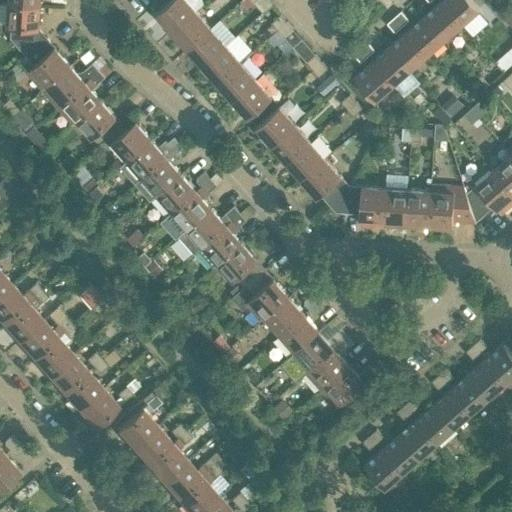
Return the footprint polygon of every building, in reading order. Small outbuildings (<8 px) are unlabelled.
[(173,30),(197,9),(188,0),(171,0),(157,12),(173,30)] [(247,8),(256,0),(241,0),(247,8)] [(445,39),(462,24),(441,0),(440,0),(424,14),(445,39)] [(441,0),(462,24),(480,8),(473,0),(441,0)] [(27,55),(47,36),(40,28),(42,4),(8,2),(7,25),(12,26),(11,37),(27,55)] [(188,47),(212,26),(197,9),(173,30),(188,47)] [(403,25),(410,19),(402,10),(395,16),(403,25)] [(279,29),(288,21),(282,14),(273,22),(279,29)] [(428,54),(445,39),(424,14),(407,30),(428,54)] [(396,31),(403,25),(395,16),(388,22),(396,31)] [(288,21),(279,29),(294,46),(303,38),(294,28),(288,21)] [(203,65),(227,44),(212,26),(188,47),(203,65)] [(411,69),(428,54),(407,30),(390,45),(411,69)] [(42,90),(72,64),(47,36),(27,55),(35,64),(26,72),(42,90)] [(294,46),(303,56),(312,48),(303,38),(294,46)] [(368,55),(376,49),(368,40),(360,46),(368,55)] [(218,82),(242,61),(227,44),(203,65),(218,82)] [(393,84),(411,69),(390,45),(372,60),(393,84)] [(361,61),(368,55),(360,46),(354,52),(361,61)] [(511,56),(506,50),(495,61),(503,70),(511,61),(511,56)] [(316,52),(307,60),(313,68),(322,60),(317,53),(316,52)] [(376,99),(393,84),(372,60),(354,75),(376,99)] [(233,99),(257,78),(242,61),(218,82),(233,99)] [(320,75),(329,68),(323,61),(314,68),(320,75)] [(91,77),(100,69),(94,62),(87,68),(87,72),(91,77)] [(57,107),(86,81),(72,64),(42,90),(57,107)] [(78,119),(102,98),(93,88),(106,76),(100,69),(91,77),(86,81),(57,107),(71,123),(77,118),(78,119)] [(511,89),(511,74),(510,73),(503,79),(511,89)] [(325,96),(339,83),(333,75),(318,88),(325,96)] [(249,117),(273,96),(257,78),(233,99),(249,117)] [(348,107),(357,100),(351,93),(342,101),(348,107)] [(108,135),(123,122),(102,98),(78,119),(93,137),(102,129),(108,135)] [(355,115),(364,107),(357,100),(348,107),(355,115)] [(479,116),(486,110),(478,101),(471,107),(479,116)] [(272,144),(296,123),(281,105),(257,126),(272,144)] [(473,121),(479,116),(471,107),(464,113),(472,122),(473,121)] [(14,116),(23,127),(32,119),(22,108),(14,116)] [(479,116),(473,121),(477,126),(483,120),(479,116)] [(153,138),(137,120),(128,128),(123,122),(108,135),(129,159),(153,138)] [(450,139),(444,122),(436,122),(435,138),(450,139)] [(287,161),(311,140),(296,123),(272,144),(287,161)] [(40,147),(44,144),(47,141),(34,126),(28,132),(27,133),(30,136),(40,147)] [(412,140),(413,128),(404,127),(403,139),(412,140)] [(422,140),(422,128),(413,128),(412,140),(422,140)] [(129,159),(121,166),(135,182),(181,143),(175,136),(161,148),(153,138),(129,159)] [(302,178),(326,157),(311,140),(287,161),(302,178)] [(151,200),(159,193),(183,172),(174,162),(187,150),(181,143),(135,182),(151,200)] [(511,188),(511,153),(494,168),(511,188)] [(329,203),(350,184),(326,157),(302,178),(318,196),(321,194),(329,203)] [(511,188),(494,168),(472,188),(468,183),(465,185),(473,209),(477,220),(495,205),(501,212),(511,203),(511,188)] [(197,180),(202,186),(212,178),(205,170),(197,176),(197,180)] [(87,191),(98,182),(90,172),(79,181),(87,191)] [(174,211),(198,190),(197,189),(198,188),(191,179),(190,180),(183,172),(159,193),(172,209),(173,210),(174,211)] [(407,220),(408,209),(409,188),(408,188),(409,178),(386,177),(386,186),(384,218),(407,220)] [(189,228),(213,207),(204,196),(217,184),(212,178),(202,186),(198,190),(174,211),(173,210),(168,215),(183,232),(189,227),(189,228)] [(465,185),(464,184),(432,182),(431,189),(430,209),(429,221),(453,223),(454,219),(477,220),(473,209),(465,185)] [(384,218),(384,209),(386,186),(350,184),(329,203),(337,211),(361,213),(360,217),(384,218)] [(104,193),(98,185),(86,196),(93,203),(104,193)] [(429,221),(430,209),(431,189),(409,188),(408,209),(407,220),(429,221)] [(204,245),(242,212),(235,205),(222,217),(213,207),(189,228),(203,244),(204,245)] [(219,262),(243,241),(234,231),(248,219),(242,212),(204,245),(203,244),(197,248),(213,266),(218,261),(219,262)] [(117,218),(110,216),(107,219),(116,230),(121,226),(127,221),(123,217),(117,218)] [(138,229),(129,236),(127,238),(132,244),(135,242),(143,235),(138,229)] [(243,241),(219,262),(235,280),(238,277),(241,281),(230,290),(234,294),(235,294),(237,295),(267,268),(243,241)] [(145,252),(138,259),(145,266),(152,260),(145,252)] [(146,267),(156,277),(163,270),(154,260),(146,267)] [(266,316),(267,317),(291,295),(267,268),(237,295),(233,298),(243,309),(248,306),(261,320),(266,316)] [(0,313),(23,293),(22,293),(7,275),(0,280),(0,313)] [(0,315),(15,333),(39,312),(34,307),(48,295),(36,281),(22,293),(23,293),(0,313),(0,315)] [(178,284),(169,292),(175,298),(184,290),(178,284)] [(310,309),(319,301),(313,293),(306,299),(305,303),(310,309)] [(282,334),(306,313),(291,295),(267,317),(282,334)] [(318,313),(325,307),(319,301),(310,309),(314,313),(318,313)] [(31,351),(55,330),(53,327),(39,312),(15,333),(31,351)] [(297,351),(321,330),(306,313),(282,334),(296,350),(297,351)] [(78,330),(72,323),(63,331),(69,338),(78,330)] [(329,339),(321,330),(297,351),(283,364),(297,380),(307,372),(349,335),(342,327),(329,339)] [(31,351),(47,369),(71,348),(59,334),(55,330),(31,351)] [(220,333),(212,340),(222,351),(229,344),(220,333)] [(322,389),(351,364),(341,353),(355,341),(349,335),(307,372),(322,389)] [(482,353),(489,347),(481,338),(474,344),(482,353)] [(511,387),(511,386),(511,351),(503,342),(486,357),(507,381),(506,381),(511,387)] [(474,359),(482,353),(474,344),(466,350),(474,359)] [(232,347),(226,353),(234,362),(240,356),(232,347)] [(63,388),(87,366),(71,348),(47,369),(63,388)] [(91,363),(100,355),(95,350),(87,358),(91,363)] [(99,371),(107,364),(100,355),(91,363),(99,371)] [(489,396),(506,381),(507,381),(486,357),(468,372),(489,396)] [(338,407),(380,370),(373,362),(360,374),(351,364),(322,389),(338,407)] [(79,406),(103,385),(87,366),(63,388),(79,406)] [(447,383),(454,377),(446,368),(439,374),(447,383)] [(472,411),(489,396),(468,372),(451,387),(472,411)] [(440,389),(447,383),(439,374),(432,380),(440,389)] [(96,425),(120,404),(103,385),(79,406),(96,425)] [(124,400),(133,392),(127,385),(118,392),(124,400)] [(455,426),(472,411),(451,387),(434,402),(455,426)] [(153,409),(162,401),(156,394),(147,401),(153,409)] [(284,418),(294,409),(284,397),(274,407),(284,418)] [(413,413),(420,407),(412,398),(405,404),(413,413)] [(438,442),(455,426),(434,402),(417,417),(438,442)] [(406,419),(413,413),(405,404),(398,410),(406,419)] [(134,444),(158,423),(142,405),(118,427),(134,444)] [(421,457),(438,442),(417,417),(399,433),(421,457)] [(177,436),(186,428),(180,421),(171,429),(177,436)] [(173,440),(158,423),(134,444),(149,462),(173,440)] [(164,479),(188,458),(179,447),(192,435),(186,428),(177,436),(173,440),(149,462),(164,479)] [(378,443),(385,437),(377,428),(370,434),(378,443)] [(403,472),(421,457),(399,433),(382,448),(403,472)] [(10,449),(19,441),(13,434),(6,439),(6,444),(10,449)] [(371,449),(378,443),(370,434),(363,440),(371,449)] [(19,454),(25,448),(19,441),(10,449),(14,453),(19,454)] [(386,487),(403,472),(382,448),(364,463),(386,487)] [(216,463),(222,459),(215,451),(196,467),(188,458),(164,479),(179,496),(216,463)] [(0,489),(21,470),(6,453),(0,457),(0,489)] [(216,463),(179,496),(193,511),(195,511),(218,492),(209,481),(222,470),(216,463)] [(237,506),(247,498),(240,490),(231,498),(237,506)] [(230,511),(233,509),(218,492),(195,511),(230,511)] [(243,511),(252,504),(247,498),(237,506),(243,511)] [(300,511),(308,506),(301,498),(294,505),(300,511)] [(285,505),(279,499),(272,505),(277,511),(285,505)]
